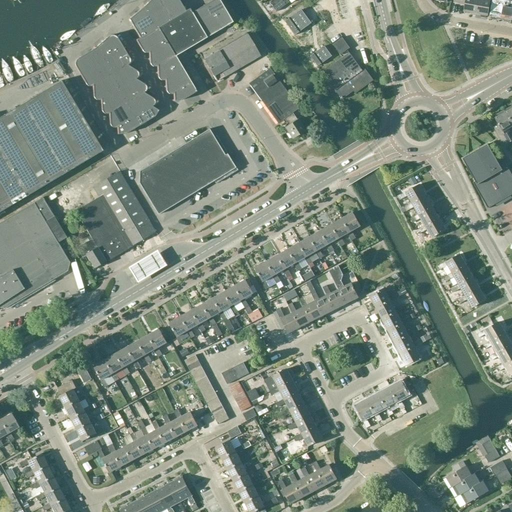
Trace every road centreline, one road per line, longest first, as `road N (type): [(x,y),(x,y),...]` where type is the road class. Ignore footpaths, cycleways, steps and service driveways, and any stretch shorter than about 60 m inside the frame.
road 1 (tertiary): [(12,365),(303,193)]
road 2 (unknown): [(124,159),(157,217),(182,213),(239,182),(249,160),(212,107)]
road 3 (unclassified): [(176,130),(124,159),(60,53),(112,19)]
road 4 (residential): [(330,404),(389,370),(374,340),(353,318),(300,346)]
road 5 (unclassified): [(303,193),(236,101),(176,130)]
road 6 (residential): [(88,504),(12,365)]
road 7 (tertiary): [(511,283),(432,149)]
road 8 (residential): [(194,447),(237,420),(210,366),(236,352)]
road 9 (unclassified): [(112,19),(176,130)]
road 10 (residential): [(88,504),(194,447)]
